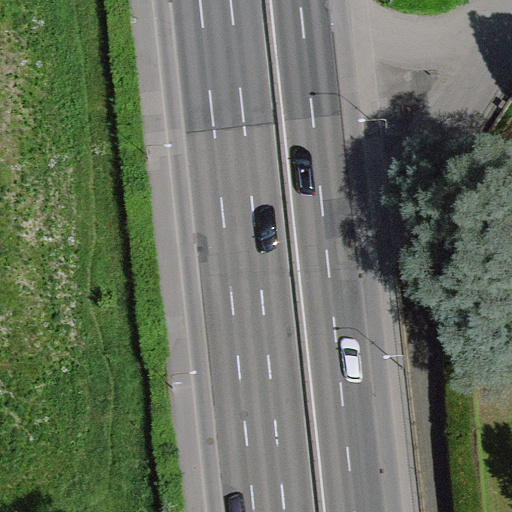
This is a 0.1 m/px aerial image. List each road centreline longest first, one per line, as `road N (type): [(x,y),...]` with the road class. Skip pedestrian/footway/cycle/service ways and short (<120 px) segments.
road 1 (primary): [(216,0),(270,511)]
road 2 (residential): [(333,281),(494,40)]
road 3 (primary): [(333,281),(304,0)]
road 4 (primary): [(357,511),(333,281)]
road 5 (residential): [(494,40),(406,41),(348,21),(317,0)]
